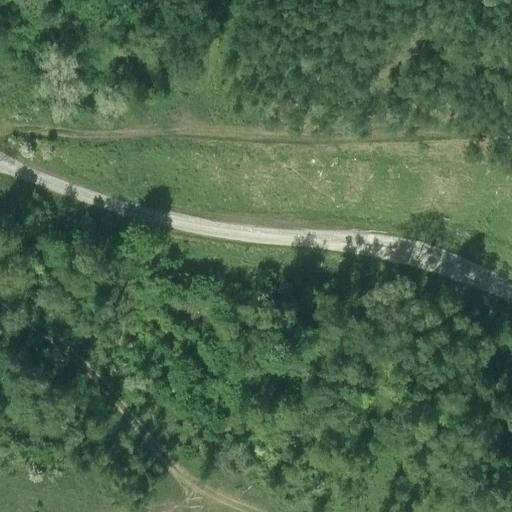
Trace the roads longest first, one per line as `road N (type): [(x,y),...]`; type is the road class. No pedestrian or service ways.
road 1 (track): [(0,129),(313,138),(511,131)]
road 2 (track): [(114,397),(69,300),(0,198)]
road 3 (track): [(256,511),(152,445),(114,397)]
road 4 (track): [(0,296),(114,397)]
